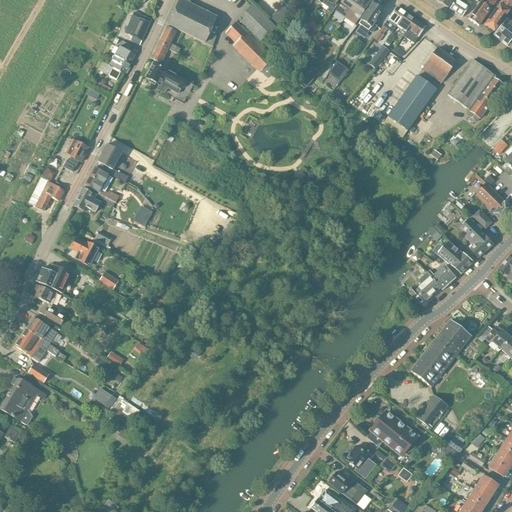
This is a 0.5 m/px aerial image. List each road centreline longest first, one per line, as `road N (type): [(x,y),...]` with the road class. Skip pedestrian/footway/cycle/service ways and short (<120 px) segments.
road 1 (unclassified): [(0,332),(171,0)]
road 2 (secondary): [(263,511),(356,388),(475,277)]
road 3 (unclassified): [(397,0),(511,73)]
